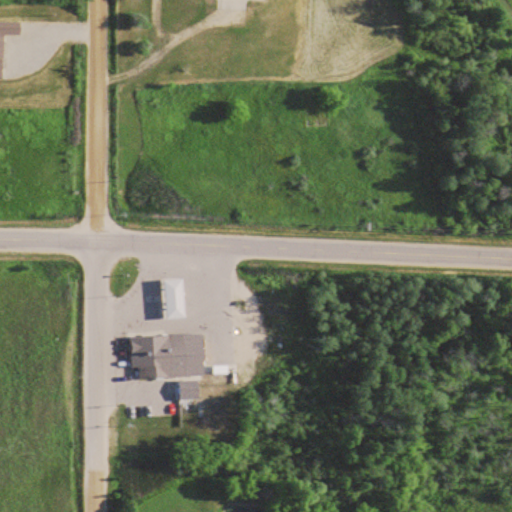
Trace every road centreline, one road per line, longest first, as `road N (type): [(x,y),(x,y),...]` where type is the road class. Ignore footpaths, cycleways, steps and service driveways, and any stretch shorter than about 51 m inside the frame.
road 1 (residential): [(511,258),(0,239)]
road 2 (residential): [(96,511),(97,0)]
